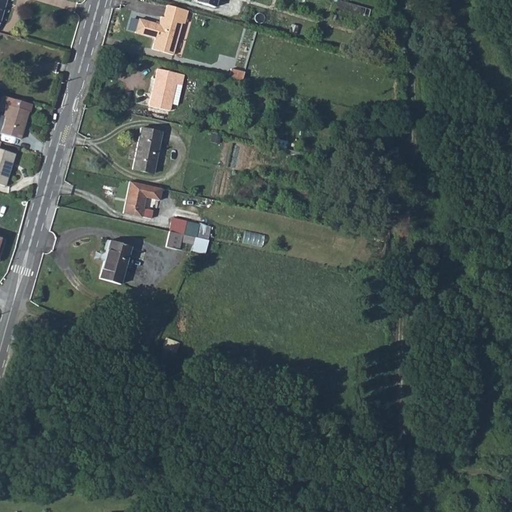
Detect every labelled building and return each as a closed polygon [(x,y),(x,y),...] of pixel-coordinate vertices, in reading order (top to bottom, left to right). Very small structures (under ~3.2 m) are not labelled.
[(196,0),(195,3),(215,8),(217,0),(196,0)] [(349,16),(368,22),(372,8),(344,0),(338,0),(336,7),(350,11),(349,16)] [(188,12),(167,6),(164,17),(161,17),(158,26),(139,20),(135,34),(155,39),(152,49),(174,55),(182,24),(185,24),(188,12)] [(169,112),(171,105),(175,85),(181,87),(184,77),(158,70),(149,107),(169,112)] [(175,85),(171,105),(177,106),(181,87),(175,85)] [(30,105),(0,96),(0,97),(0,103),(4,105),(0,120),(0,134),(18,139),(26,112),(28,112),(30,105)] [(142,129),(133,170),(153,174),(162,133),(142,129)] [(246,140),(231,136),(230,141),(234,142),(233,145),(244,147),(246,140)] [(0,183),(1,184),(12,152),(0,148),(0,183)] [(130,182),(124,210),(142,214),(147,215),(151,216),(152,211),(143,209),(145,198),(159,201),(162,189),(130,182)] [(124,210),(124,214),(151,219),(151,216),(147,215),(142,214),(124,210)] [(172,221),(170,232),(184,235),(186,224),(172,221)] [(186,224),(184,235),(190,236),(192,225),(186,224)] [(192,225),(190,236),(196,238),(208,240),(210,231),(192,225)] [(264,244),(265,233),(246,231),(245,242),(264,244)] [(170,232),(166,247),(179,250),(181,242),(194,245),(196,238),(190,236),(184,235),(170,232)] [(111,241),(100,279),(120,285),(131,247),(111,241)] [(161,352),(173,357),(180,342),(167,337),(161,352)]
